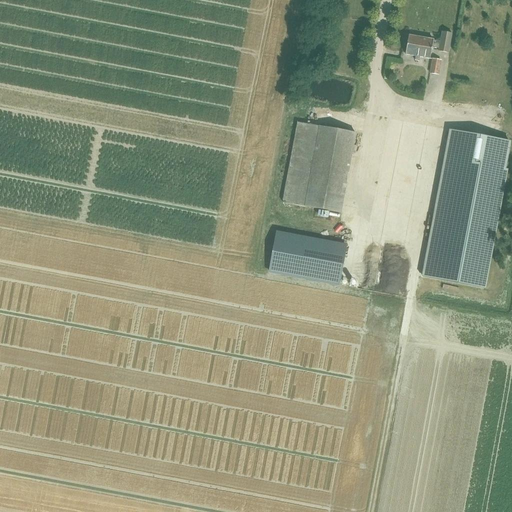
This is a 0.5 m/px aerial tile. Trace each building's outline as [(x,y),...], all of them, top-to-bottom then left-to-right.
[(429,59),(432,47),(438,48),(438,52),(449,54),(452,33),(441,32),(440,41),(409,36),(406,55),(415,57),(414,61),(419,61),(420,58),(429,59)] [(438,75),(441,61),(432,59),(430,74),(438,75)] [(511,105),(511,83),(481,79),(478,100),(511,105)] [(361,112),(288,98),(265,226),(338,239),(361,112)] [(422,277),(482,288),(510,142),(450,131),(422,277)] [(270,272),(339,285),(346,246),(277,233),(270,272)]
